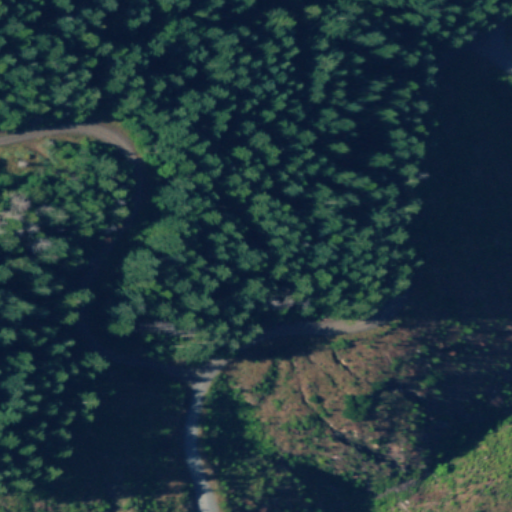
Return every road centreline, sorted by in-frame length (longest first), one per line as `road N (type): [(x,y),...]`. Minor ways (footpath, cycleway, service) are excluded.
road 1 (track): [(196,511),(198,414),(215,359),(262,332),(367,315),(390,276),(418,74),(511,2)]
road 2 (track): [(215,359),(153,370),(83,342),(77,294),(125,220),(130,165),(93,130),(0,140)]
